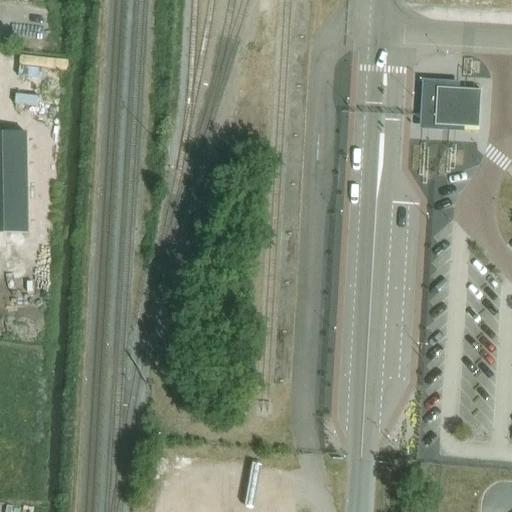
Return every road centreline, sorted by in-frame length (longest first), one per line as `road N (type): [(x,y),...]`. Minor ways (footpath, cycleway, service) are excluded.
road 1 (unclassified): [(358,511),(388,0)]
road 2 (unknown): [(366,410),(396,346),(412,249),(408,209)]
